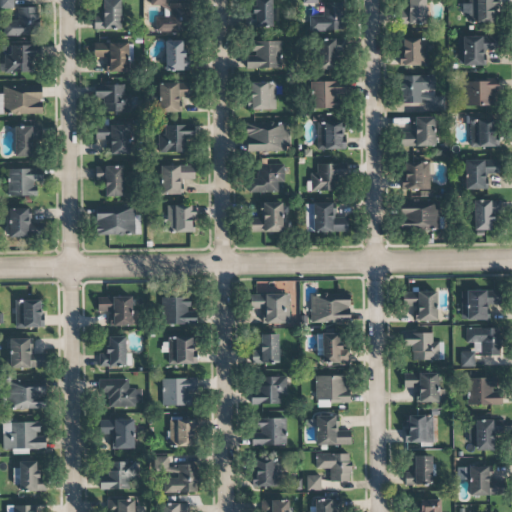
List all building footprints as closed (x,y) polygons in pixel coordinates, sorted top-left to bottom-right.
[(0,0),(0,8),(13,9),(12,0),(0,0)] [(94,30),(121,29),(120,0),(101,0),(102,16),(94,16),(94,30)] [(272,0),(252,0),(251,26),(271,27),(272,0)] [(408,0),(408,24),(425,24),(425,0),(408,0)] [(470,22),(493,22),(493,0),(467,0),(467,3),(462,3),(462,15),(471,16),(470,22)] [(309,31),(343,30),(342,2),(322,3),(323,16),(309,16),(309,31)] [(188,3),(169,3),(170,17),(155,17),(155,32),(188,32),(188,3)] [(4,36),(39,35),(38,7),(17,8),(17,21),(4,21),(4,36)] [(483,66),(482,51),(497,51),(497,36),(458,37),(459,66),(483,66)] [(400,66),(428,65),(427,38),(400,39),(400,66)] [(340,39),(318,39),(318,69),(340,69),(340,39)] [(186,40),(165,41),(166,71),(187,70),(186,40)] [(280,41),(251,42),(251,54),(246,54),(246,69),(281,68),(280,41)] [(105,72),(129,72),(130,43),(93,42),(92,57),(106,57),(105,72)] [(10,45),(10,56),(0,56),(0,69),(0,72),(31,72),(31,58),(38,58),(38,45),(10,45)] [(402,75),(402,103),(429,103),(429,111),(444,111),(444,96),(435,96),(435,75),(402,75)] [(312,108),(336,108),(336,94),(345,94),(345,82),(313,81),(312,108)] [(498,96),(497,81),(464,81),(464,106),(494,105),(493,96),(498,96)] [(276,109),(275,82),(249,83),(250,109),(276,109)] [(157,83),(157,112),(179,113),(179,97),(190,97),(191,83),(157,83)] [(130,94),(124,94),(124,84),(95,85),(95,95),(101,95),(102,113),(130,112),(130,94)] [(0,114),(41,114),(42,87),(1,86),(0,114)] [(413,117),(412,133),(402,132),(401,147),(434,147),(435,117),(413,117)] [(495,147),(496,120),(470,119),(470,147),(495,147)] [(288,152),(288,122),(247,121),(246,151),(288,152)] [(342,150),(342,122),(317,121),(317,149),(342,150)] [(110,155),(130,154),(129,125),(95,126),(95,140),(109,140),(110,155)] [(185,152),(184,138),(194,137),(193,125),(164,126),(164,135),(158,135),(159,153),(185,152)] [(41,126),(14,127),(15,157),(32,157),(32,140),(41,140),(41,126)] [(499,174),(498,159),(464,160),(465,190),(486,189),(486,174),(499,174)] [(430,189),(429,162),(404,162),(405,190),(430,189)] [(283,164),(255,165),(255,180),(247,180),(248,193),(278,192),(277,183),(284,182),(283,164)] [(338,191),(338,177),(346,177),(346,164),(316,164),(316,173),(310,173),(310,191),(338,191)] [(194,180),(194,166),(160,165),(159,194),(182,195),(182,179),(194,180)] [(95,167),(95,183),(105,183),(105,197),(122,197),(122,167),(95,167)] [(35,196),(35,182),(42,182),(42,169),(7,169),(7,196),(35,196)] [(473,230),(492,230),(492,213),(500,213),(500,200),(474,200),(473,230)] [(400,202),(400,230),(438,229),(438,201),(400,202)] [(282,202),(261,203),(261,218),(248,218),(249,232),(283,232),(282,202)] [(347,232),(346,218),(333,219),(333,203),(304,203),(305,233),(347,232)] [(166,233),(195,231),(194,204),(164,206),(166,233)] [(140,234),(140,215),(134,215),(134,206),(95,207),(96,235),(140,234)] [(9,237),(28,237),(27,208),(8,208),(9,237)] [(460,291),(460,320),(488,320),(488,305),(500,305),(500,290),(460,291)] [(437,321),(436,291),(403,292),(404,306),(415,306),(416,321),(437,321)] [(250,295),(250,315),(261,315),(262,324),(290,323),(289,293),(250,295)] [(196,324),(195,309),(191,309),(190,295),(162,296),(163,326),(196,324)] [(309,296),(310,323),(350,322),(349,295),(309,296)] [(131,297),(97,297),(97,313),(112,312),(113,326),(132,326),(131,297)] [(43,328),(42,301),(14,301),(14,328),(43,328)] [(499,354),(499,328),(466,328),(466,343),(473,343),(473,351),(460,352),(460,366),(473,366),(473,354),(499,354)] [(433,332),(401,333),(401,347),(412,347),(412,360),(443,360),(443,342),(433,342),(433,332)] [(322,364),(348,363),(348,350),(339,350),(339,333),(322,334),(322,364)] [(279,363),(278,334),(259,335),(259,351),(252,351),(252,364),(279,363)] [(193,336),(167,337),(168,364),(194,364),(193,336)] [(29,338),(9,339),(10,368),(44,368),(43,353),(29,354),(29,338)] [(438,373),(403,374),(403,388),(417,388),(417,402),(444,402),(444,390),(438,390),(438,373)] [(315,376),(316,408),(330,407),(330,403),(349,403),(348,375),(315,376)] [(280,403),(280,394),(286,394),(286,376),(253,377),(253,404),(280,403)] [(197,378),(161,379),(162,406),(190,405),(189,391),(197,391),(197,378)] [(467,378),(468,406),(501,405),(501,390),(496,390),(495,378),(467,378)] [(141,406),(141,388),(127,389),(127,379),(101,380),(101,407),(141,406)] [(7,380),(6,408),(45,410),(46,381),(7,380)] [(425,416),(406,415),(406,443),(433,443),(433,427),(425,427),(425,416)] [(315,416),(316,446),(351,445),(350,430),(335,430),(335,416),(315,416)] [(169,419),(169,447),(194,446),(194,418),(169,419)] [(286,445),(285,418),(259,419),(259,432),(251,432),(252,446),(286,445)] [(114,449),(134,449),(133,419),(99,420),(100,438),(114,438),(114,449)] [(476,450),(493,450),(493,433),(501,434),(501,421),(468,420),(467,442),(476,443),(476,450)] [(2,450),(45,449),(45,436),(38,436),(38,422),(2,423),(2,450)] [(316,469),(330,469),(329,481),(349,481),(349,454),(316,454),(316,469)] [(431,485),(432,456),(411,456),(411,472),(405,472),(404,484),(431,485)] [(196,492),(197,465),(168,465),(168,457),(152,457),(152,473),(164,473),(163,492),(196,492)] [(254,487),(280,486),(279,460),(254,460),(254,487)] [(40,492),(39,461),(15,462),(16,485),(20,485),(20,492),(40,492)] [(135,462),(108,462),(107,476),(100,476),(99,489),(128,490),(129,479),(135,479),(135,462)] [(468,496),(501,495),(500,483),(490,484),(490,465),(468,466),(468,496)] [(306,491),(321,490),(320,475),(306,476),(306,491)] [(314,511),(341,511),(341,498),(314,499),(314,511)] [(134,511),(134,499),(103,500),(103,511),(134,511)] [(288,511),(288,500),(264,501),(264,511),(288,511)] [(420,511),(439,511),(439,500),(420,500),(420,511)] [(164,511),(189,511),(189,504),(164,503),(164,511)]
